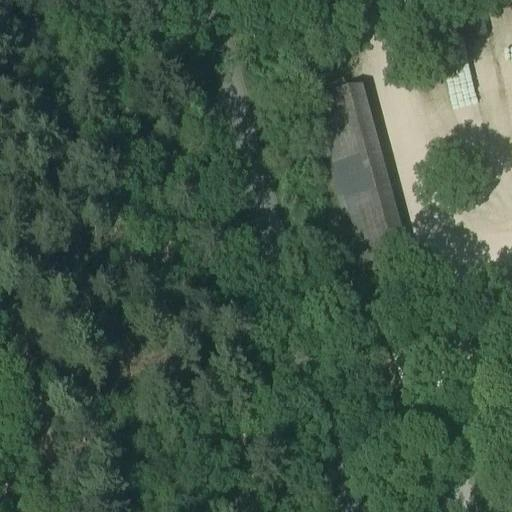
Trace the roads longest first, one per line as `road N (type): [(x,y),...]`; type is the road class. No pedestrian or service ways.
road 1 (unclassified): [(348,511),(205,0)]
road 2 (unknown): [(476,511),(381,0)]
